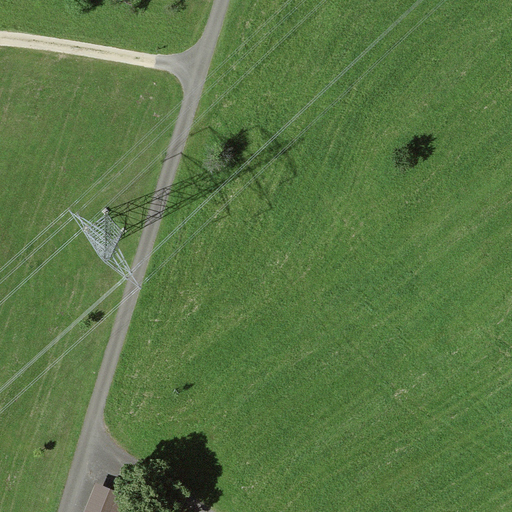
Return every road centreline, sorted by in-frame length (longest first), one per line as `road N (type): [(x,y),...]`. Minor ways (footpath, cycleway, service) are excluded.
road 1 (track): [(187,69),(0,47)]
road 2 (track): [(81,429),(202,511)]
